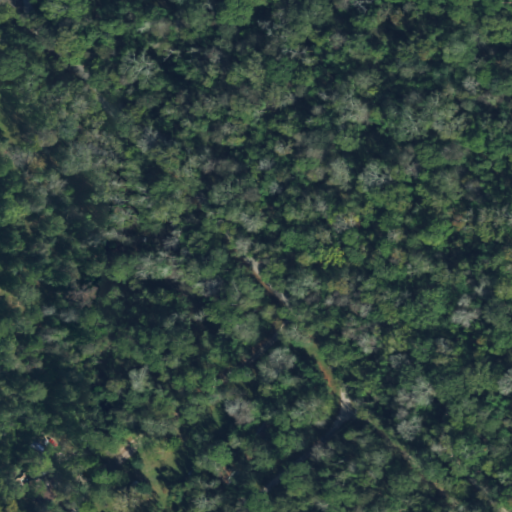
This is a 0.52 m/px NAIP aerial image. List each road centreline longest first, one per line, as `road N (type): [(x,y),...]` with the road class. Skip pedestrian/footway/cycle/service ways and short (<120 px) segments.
road 1 (residential): [(441,511),(311,312),(294,304),(156,138),(24,0)]
road 2 (residential): [(311,312),(315,339),(172,419)]
road 3 (residential): [(213,511),(291,352)]
